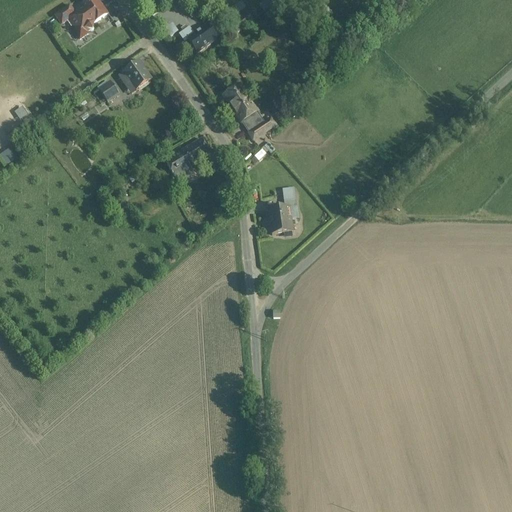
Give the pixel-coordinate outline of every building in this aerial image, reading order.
[(88,3),(74,13),(70,7),(55,17),(62,26),(69,21),(76,32),(74,33),(80,41),(88,35),(87,33),(89,32),(93,32),(94,25),(108,15),(97,0),(94,0),(89,4),(88,3)] [(266,0),(259,6),(264,14),(274,6),(269,0),(266,0)] [(243,20),(234,27),(238,33),(247,26),(243,20)] [(174,24),(166,27),(170,36),(177,33),(174,24)] [(214,35),(208,27),(202,32),(207,39),(205,41),(209,47),(224,36),(221,31),(214,35)] [(202,32),(189,41),(198,54),(209,47),(205,41),(207,39),(202,32)] [(151,82),(139,64),(119,78),(127,89),(132,85),(137,92),(151,82)] [(111,84),(99,92),(108,103),(119,95),(111,84)] [(258,113),(240,86),(224,97),(242,123),(258,113)] [(258,113),(242,123),(249,134),(265,124),(258,113)] [(249,134),(254,141),(270,131),(265,124),(249,134)] [(201,140),(164,163),(177,184),(187,178),(184,173),(211,157),(201,140)] [(282,195),(283,202),(295,201),(294,193),(282,195)] [(289,208),(289,209),(297,208),(296,200),(295,201),(283,202),(284,209),(289,208)] [(284,209),(268,211),(271,237),(292,234),(289,209),(289,208),(284,209)]
